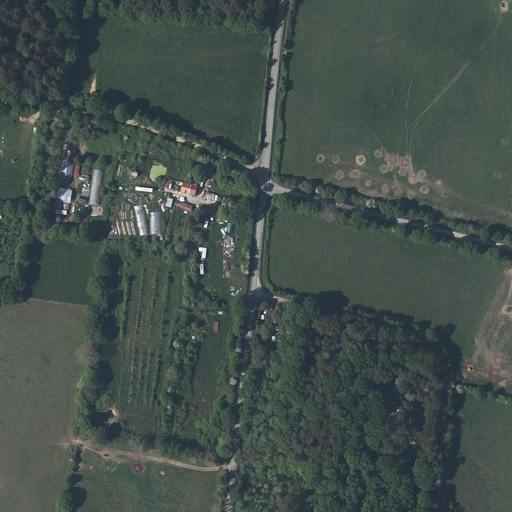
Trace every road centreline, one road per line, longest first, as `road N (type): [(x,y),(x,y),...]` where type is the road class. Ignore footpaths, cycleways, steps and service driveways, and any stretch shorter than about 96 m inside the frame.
road 1 (residential): [(449,511),(438,480),(443,361),(431,344),(252,294)]
road 2 (unclassified): [(0,102),(90,112),(265,178)]
road 3 (unclassified): [(511,249),(264,186)]
road 4 (tertiary): [(228,511),(252,294)]
road 5 (tertiary): [(265,178),(284,0)]
